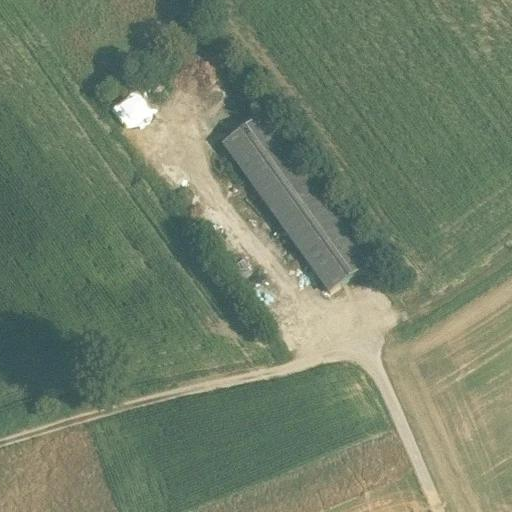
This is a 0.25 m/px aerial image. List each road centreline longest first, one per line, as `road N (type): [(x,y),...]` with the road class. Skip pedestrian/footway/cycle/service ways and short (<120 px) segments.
road 1 (track): [(0,441),(365,349),(436,511)]
road 2 (track): [(511,261),(365,349)]
